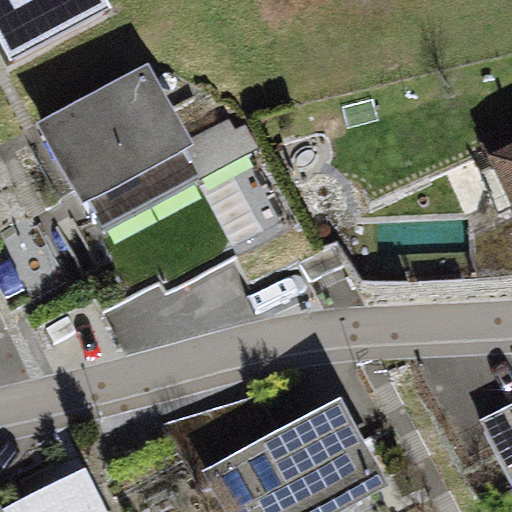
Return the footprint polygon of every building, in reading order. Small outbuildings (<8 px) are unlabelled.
[(86,0),(0,0),(0,85),(103,34),(86,0)] [(152,92),(38,145),(80,237),(194,184),(152,92)] [(511,171),(488,182),(511,239),(511,171)] [(266,418),(184,455),(209,511),(376,511),(339,429),(291,450),(266,418)] [(511,419),(472,438),(504,508),(511,504),(511,419)]
